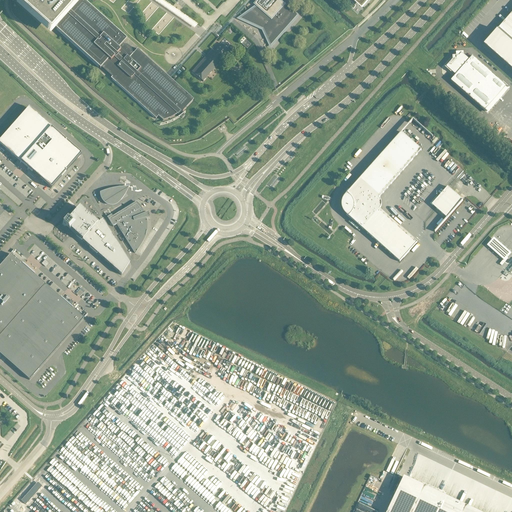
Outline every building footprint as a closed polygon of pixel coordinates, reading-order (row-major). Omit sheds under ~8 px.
[(20,0),(16,5),(50,35),(56,29),(55,28),(80,0),(20,0)] [(83,0),(80,0),(55,28),(100,69),(101,68),(112,77),(111,78),(114,82),(156,119),(158,116),(163,121),(168,119),(173,117),(177,114),(182,118),(184,116),(181,113),(193,99),(137,49),(133,53),(132,52),(132,51),(132,50),(131,49),(130,48),(130,47),(129,46),(127,45),(126,45),(125,45),(124,45),(123,44),(127,39),(83,0)] [(257,7),(241,19),(264,29),(271,46),(298,16),(290,6),(292,0),(259,0),(257,3),(259,5),(258,7),(257,7)] [(497,31),(484,46),(511,70),(511,25),(505,34),(503,36),(503,35),(498,31),(498,32),(497,31)] [(246,40),(242,44),(247,49),(251,45),(246,40)] [(223,59),(230,52),(221,44),(215,52),(223,59)] [(223,59),(215,52),(212,49),(207,56),(208,56),(206,58),(205,57),(192,72),(203,82),(223,59)] [(456,76),(451,81),(485,111),(507,87),(473,57),(469,60),(462,54),(460,56),(453,57),(453,60),(446,67),(456,76)] [(51,189),(81,155),(28,108),(0,140),(0,143),(21,162),(20,163),(21,163),(28,169),(27,170),(28,170),(29,169),(51,189)] [(343,200),(342,204),(342,208),(344,212),(346,215),(400,262),(417,242),(374,204),(421,150),(401,133),(345,196),(343,200)] [(105,190),(100,192),(100,194),(100,197),(102,200),(104,202),(106,204),(108,205),(110,205),(113,205),(115,204),(118,203),(121,200),(124,195),(127,190),(129,187),(121,187),(117,187),(113,188),(109,189),(105,190)] [(448,187),(432,205),(447,218),(435,232),(463,201),(448,187)] [(148,212),(144,213),(143,212),(143,210),(141,208),(140,207),(139,205),(138,204),(137,203),(136,202),(113,217),(111,215),(107,217),(113,227),(116,225),(127,242),(128,242),(135,254),(142,242),(143,240),(144,239),(145,237),(145,236),(145,235),(145,234),(146,233),(146,231),(146,229),(147,228),(147,227),(147,226),(147,225),(146,223),(146,221),(146,220),(146,219),(149,217),(148,212)] [(97,223),(95,221),(79,207),(64,225),(122,275),(129,263),(103,220),(97,223)] [(511,253),(494,238),(487,246),(505,261),(511,253)] [(0,334),(44,284),(11,254),(0,266),(0,334)] [(0,334),(0,354),(29,380),(83,319),(64,302),(44,284),(0,334)] [(167,334),(154,349),(169,363),(176,356),(320,424),(329,403),(179,332),(178,332),(177,331),(176,331),(175,331),(174,331),(173,331),(172,331),(171,332),(170,332),(168,333),(167,334)] [(94,435),(90,439),(94,443),(98,439),(94,435)] [(305,454),(311,442),(300,436),(294,449),(305,454)] [(391,458),(386,470),(389,472),(395,460),(391,458)] [(469,511),(403,480),(387,511),(469,511)] [(35,485),(21,501),(26,505),(40,489),(35,485)] [(137,496),(142,491),(137,486),(132,492),(137,496)] [(166,511),(147,495),(142,501),(154,511),(155,511),(156,511),(166,511)]
